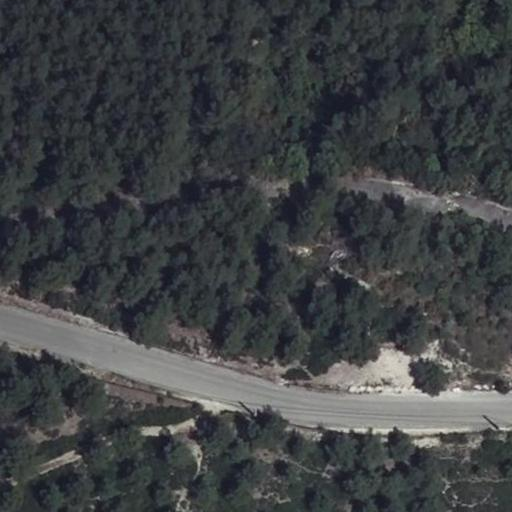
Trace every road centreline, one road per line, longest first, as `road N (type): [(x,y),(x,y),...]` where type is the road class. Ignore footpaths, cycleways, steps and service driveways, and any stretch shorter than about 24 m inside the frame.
road 1 (residential): [(511,412),(389,410),(236,389),(0,318)]
road 2 (residential): [(511,226),(305,201),(119,199),(0,232)]
road 3 (track): [(236,389),(182,429),(119,437),(0,491)]
